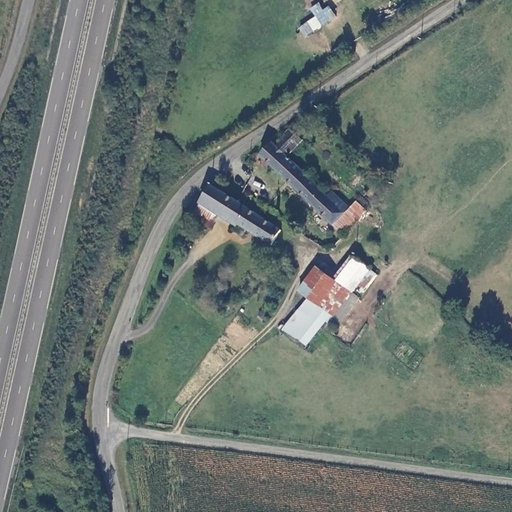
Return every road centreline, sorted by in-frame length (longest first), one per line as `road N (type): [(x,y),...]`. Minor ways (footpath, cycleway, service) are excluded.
road 1 (unclassified): [(99,428),(115,337),(174,200),(272,123),(461,0)]
road 2 (trunk): [(0,476),(110,0)]
road 3 (unclassified): [(99,428),(511,482)]
road 4 (trunk): [(83,0),(0,373)]
